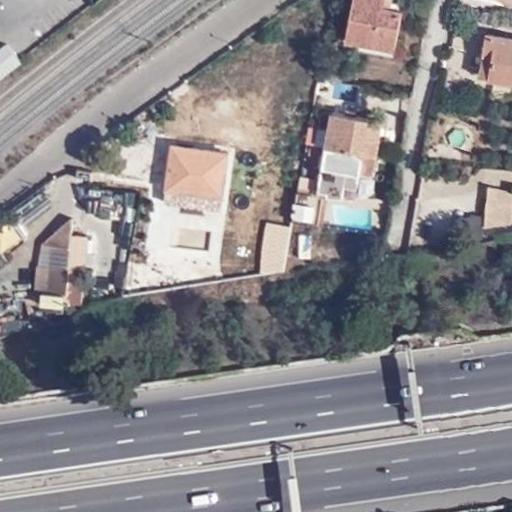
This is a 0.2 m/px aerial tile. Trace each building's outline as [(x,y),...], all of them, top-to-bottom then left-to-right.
[(384,0),(360,0),(365,43),(394,49),(403,11),(384,7),(384,0)] [(511,80),(511,35),(490,31),(481,74),(511,80)] [(0,79),(21,63),(6,43),(0,48),(0,79)] [(347,69),(346,58),(332,58),(332,69),(347,69)] [(317,143),(328,145),(334,112),(323,110),(317,143)] [(377,139),(374,119),(334,111),(334,112),(328,145),(320,184),(325,185),(323,197),(342,201),(345,185),(358,189),(362,175),(372,177),(378,150),(378,149),(377,139)] [(378,150),(379,153),(384,154),(385,143),(382,143),(386,119),(374,117),(374,119),(377,139),(378,149),(378,150)] [(172,160),(167,201),(222,209),(231,150),(174,144),(174,146),(158,144),(156,158),(172,160)] [(310,182),(306,197),(321,200),(322,196),(323,197),(325,185),(320,184),(310,182)] [(511,191),(489,189),(488,205),(511,208),(511,191)] [(306,197),(297,196),(293,219),(320,224),(324,201),(321,200),(306,197)] [(511,208),(488,205),(485,230),(511,228),(511,208)] [(101,225),(106,226),(124,228),(125,218),(102,215),(101,225)] [(72,248),(73,249),(75,218),(70,219),(43,243),(43,246),(51,246),(72,248)] [(0,224),(0,252),(18,243),(7,221),(0,224)] [(101,256),(99,265),(110,267),(111,264),(117,264),(124,228),(106,226),(103,241),(97,240),(96,255),(101,256)] [(511,228),(485,230),(484,240),(511,235),(511,228)] [(68,293),(72,248),(51,246),(49,266),(46,266),(43,285),(47,284),(46,291),(68,293)] [(66,305),(67,294),(44,292),(43,304),(66,305)]
